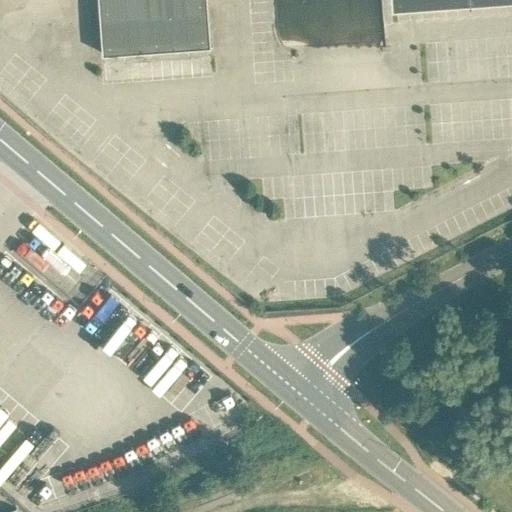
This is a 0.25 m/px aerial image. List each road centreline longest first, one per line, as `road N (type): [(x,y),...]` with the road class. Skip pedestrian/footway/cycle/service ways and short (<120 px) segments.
road 1 (unclassified): [(290,387),(0,143)]
road 2 (unclassified): [(451,288),(323,348),(290,387)]
road 3 (unclassified): [(316,408),(451,288)]
road 4 (unclassified): [(445,511),(316,408)]
